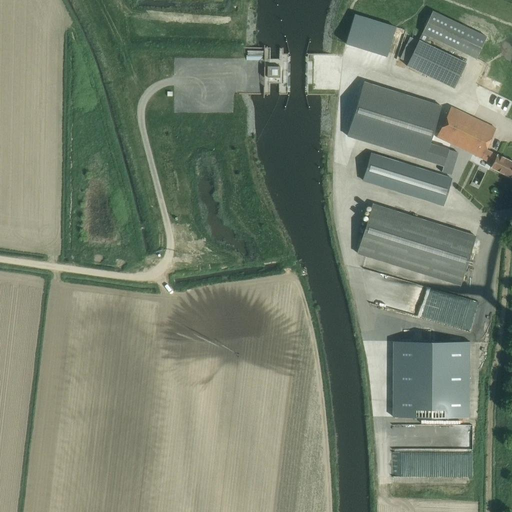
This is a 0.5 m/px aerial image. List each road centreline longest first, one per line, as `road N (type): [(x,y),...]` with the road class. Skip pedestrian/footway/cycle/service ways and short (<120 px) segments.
road 1 (track): [(175,80),(151,89),(140,117),(168,229),(166,261)]
road 2 (unclassified): [(0,259),(130,278),(152,275),(166,261)]
